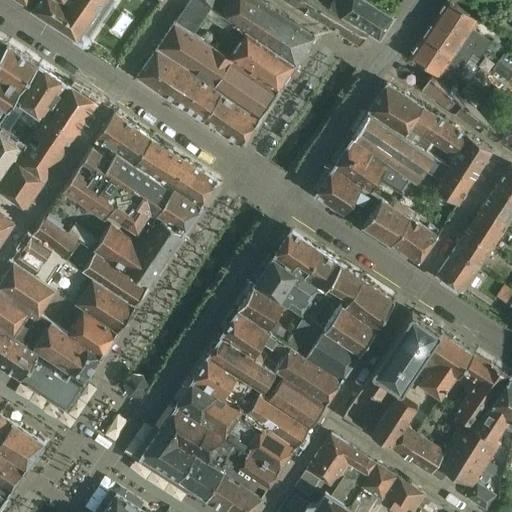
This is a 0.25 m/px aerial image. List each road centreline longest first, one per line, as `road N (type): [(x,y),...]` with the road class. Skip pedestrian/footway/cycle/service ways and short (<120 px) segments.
road 1 (residential): [(511,345),(291,199)]
road 2 (residential): [(291,199),(374,65)]
road 3 (residential): [(246,169),(330,36)]
road 4 (residential): [(246,169),(117,81)]
road 5 (residential): [(117,81),(0,1)]
